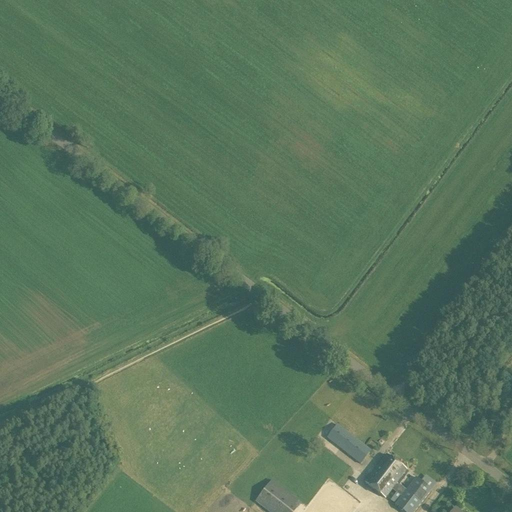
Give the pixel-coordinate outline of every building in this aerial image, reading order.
[(360,465),(371,451),(347,432),(338,425),(328,439),(337,446),(360,465)] [(324,462),(314,455),(305,468),(314,475),(324,462)] [(383,482),(398,463),(388,455),(366,483),(387,498),(393,490),(383,482)] [(383,482),(393,490),(402,497),(396,505),(404,511),(416,511),(433,489),(417,477),(407,490),(400,484),(409,473),(407,471),(408,470),(398,463),(383,482)] [(267,511),(312,511),(299,502),(272,480),(255,502),(267,511)] [(332,505),(339,511),(353,511),(362,503),(346,489),(332,505)]
